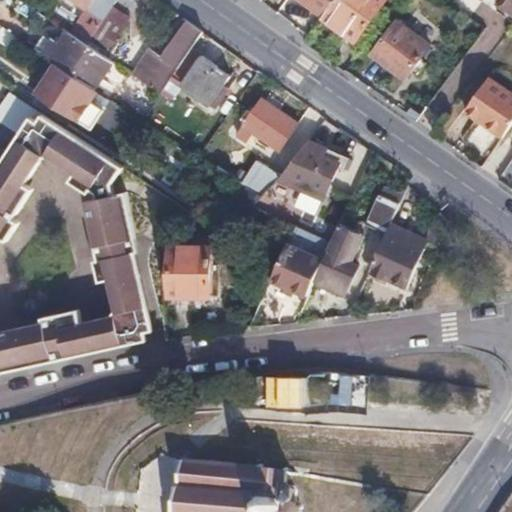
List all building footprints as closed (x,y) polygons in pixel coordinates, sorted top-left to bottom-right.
[(71,0),(86,9),(71,31),(88,42),(113,5),(116,0),(71,0)] [(337,0),(324,17),(357,40),(386,0),(337,0)] [(511,0),(499,0),(498,2),(511,11),(511,0)] [(113,5),(88,42),(94,47),(119,9),(113,5)] [(119,9),(94,47),(106,54),(131,17),(119,9)] [(204,31),(189,21),(160,64),(150,57),(137,75),(159,89),(170,74),(173,76),(192,48),(204,31)] [(401,21),(375,55),(406,78),(431,45),(401,21)] [(71,31),(70,31),(61,43),(56,39),(46,54),(56,61),(86,81),(97,88),(115,61),(106,54),(94,47),(88,42),(71,31)] [(192,48),(173,76),(212,102),(231,74),(192,48)] [(86,81),(56,61),(37,90),(56,104),(53,109),(63,116),(86,81)] [(103,86),(138,110),(151,90),(116,66),(103,86)] [(467,110),(506,137),(511,127),(511,90),(492,77),(467,110)] [(263,98),(237,135),(246,141),(254,130),(280,147),(297,121),(263,98)] [(0,369),(0,371),(10,370),(8,363),(32,360),(32,362),(54,358),(68,355),(101,349),(147,341),(146,332),(152,331),(138,252),(137,245),(142,244),(133,194),(122,197),(120,186),(131,170),(44,112),(38,120),(32,116),(21,134),(13,146),(0,165),(0,237),(17,213),(19,214),(26,204),(19,200),(34,176),(31,173),(45,152),(64,151),(80,161),(76,168),(98,183),(95,187),(103,192),(96,204),(89,206),(97,228),(92,230),(101,260),(106,259),(114,278),(119,278),(120,310),(113,321),(88,326),(85,314),(60,319),(59,312),(43,315),(44,320),(0,328),(0,369)] [(0,136),(13,146),(21,134),(0,118),(0,136)] [(310,138),(281,177),(325,197),(341,162),(325,155),(328,147),(310,138)] [(229,144),(215,164),(262,194),(281,177),(229,144)] [(0,328),(44,320),(43,315),(59,312),(60,319),(85,314),(88,326),(113,321),(120,310),(119,278),(114,278),(106,259),(101,260),(92,230),(97,228),(89,206),(96,204),(103,192),(95,187),(98,183),(76,168),(80,161),(64,151),(45,152),(31,173),(34,176),(19,200),(26,204),(19,214),(17,213),(0,237),(0,328)] [(247,191),(222,231),(234,238),(255,204),(259,198),(247,191)] [(387,231),(388,227),(399,203),(380,194),(368,222),(387,231)] [(323,261),(312,285),(340,297),(356,260),(353,258),(363,233),(340,223),(331,242),(323,261)] [(371,266),(368,274),(404,289),(424,243),(388,227),(387,231),(381,242),(371,266)] [(356,260),(371,266),(381,242),(363,233),(353,258),(356,260)] [(211,238),(171,241),(177,292),(215,289),(211,238)] [(289,244),(273,278),(308,294),(312,285),(323,261),(289,244)] [(301,511),(302,507),(295,502),(296,500),(297,488),(295,487),(287,486),(287,472),(223,463),(184,459),(180,488),(177,488),(173,511),(301,511)]
